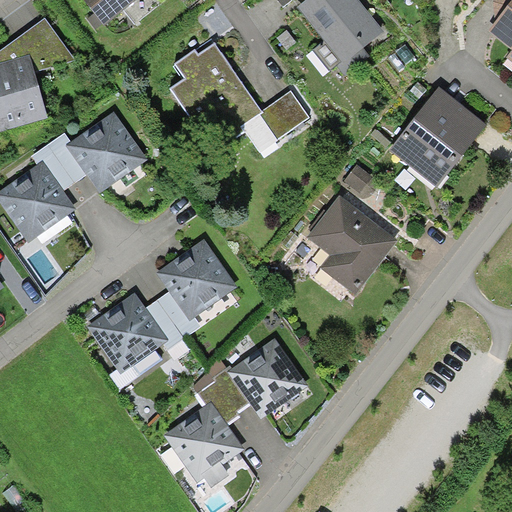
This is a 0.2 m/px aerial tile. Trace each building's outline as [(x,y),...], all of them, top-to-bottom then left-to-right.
[(80,0),(100,27),(137,0),(80,0)] [(273,0),(283,11),(295,0),(273,0)] [(353,0),(309,0),(295,10),(335,66),(379,35),(353,0)] [(511,0),(493,0),(490,4),(500,12),(484,33),(509,51),(502,60),(511,67),(511,0)] [(0,49),(0,66),(24,60),(28,74),(73,65),(41,21),(0,49)] [(192,50),(171,65),(182,79),(168,90),(200,134),(207,128),(222,148),(244,132),(261,157),(312,120),(291,91),(261,112),(213,45),(197,57),(192,50)] [(0,66),(0,134),(42,124),(28,74),(24,60),(0,66)] [(483,127),(435,90),(384,154),(432,191),(483,127)] [(72,150),(69,152),(86,176),(99,195),(146,162),(116,119),(72,150)] [(69,152),(72,150),(61,135),(26,159),(35,171),(40,168),(58,195),(86,176),(69,152)] [(35,171),(0,195),(0,211),(23,244),(70,212),(58,195),(40,168),(35,171)] [(371,180),(354,168),(342,185),(359,197),(371,180)] [(394,245),(336,200),(304,240),(327,258),(317,272),(352,299),(394,245)] [(204,242),(158,274),(171,293),(191,321),(196,318),(238,290),(204,242)] [(171,293),(145,311),(167,343),(163,346),(166,352),(202,327),(196,318),(191,321),(171,293)] [(134,295),(86,327),(120,376),(163,346),(167,343),(145,311),(134,295)] [(308,387),(275,340),(254,355),(232,370),(227,374),(247,402),(260,420),(308,387)] [(213,404),(227,424),(238,417),(235,411),(247,402),(227,374),(232,370),(229,365),(211,377),(214,383),(199,393),(208,407),(213,404)] [(227,424),(213,404),(208,407),(191,420),(166,437),(199,482),(204,478),(211,487),(228,475),(221,465),(244,449),(227,424)]
